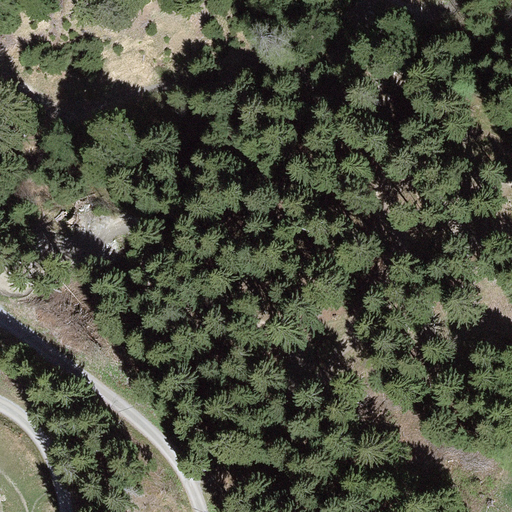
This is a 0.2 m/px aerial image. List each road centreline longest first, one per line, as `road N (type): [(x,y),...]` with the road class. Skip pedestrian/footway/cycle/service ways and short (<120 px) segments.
road 1 (track): [(0,316),(107,392),(174,458),(196,511)]
road 2 (track): [(65,511),(42,434),(0,402)]
